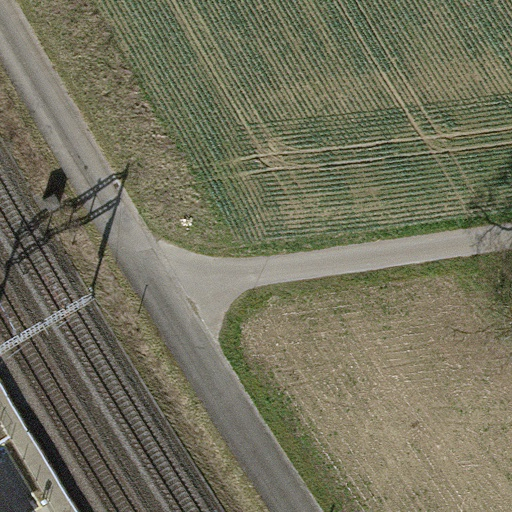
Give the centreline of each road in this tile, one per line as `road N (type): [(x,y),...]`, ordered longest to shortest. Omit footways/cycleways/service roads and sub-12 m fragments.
road 1 (track): [(159,287),(511,236)]
road 2 (track): [(159,287),(0,16)]
road 3 (track): [(297,511),(159,287)]
